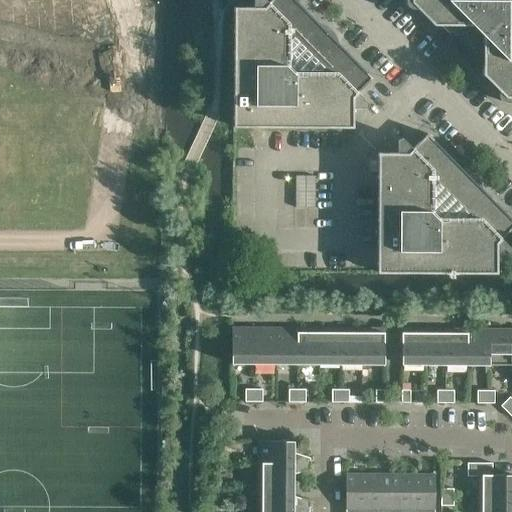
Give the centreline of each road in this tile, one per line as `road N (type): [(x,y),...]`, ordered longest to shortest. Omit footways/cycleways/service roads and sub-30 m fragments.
road 1 (unclassified): [(511,154),(357,0)]
road 2 (residential): [(328,434),(501,436),(511,447)]
